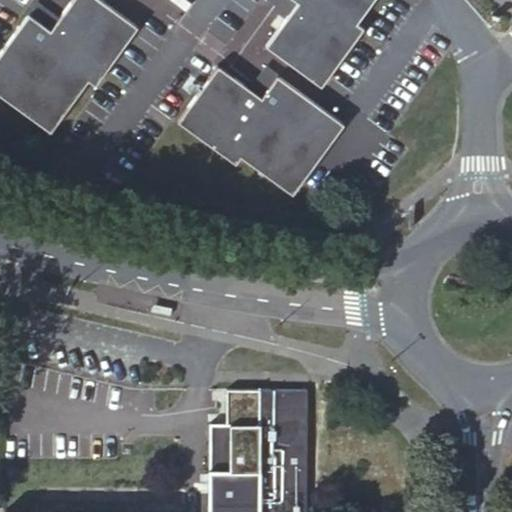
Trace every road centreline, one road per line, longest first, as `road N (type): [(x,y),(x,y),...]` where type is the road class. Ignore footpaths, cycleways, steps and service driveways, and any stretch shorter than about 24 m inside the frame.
road 1 (secondary): [(0,224),(274,288)]
road 2 (secondary): [(274,288),(322,309),(379,317),(408,335)]
road 3 (secondary): [(406,273),(319,275),(274,288)]
road 4 (tertiary): [(459,383),(471,511)]
road 5 (secondary): [(511,221),(488,216),(447,226),(406,273)]
